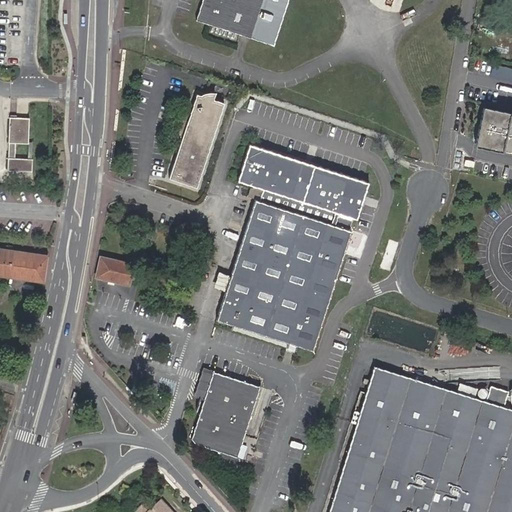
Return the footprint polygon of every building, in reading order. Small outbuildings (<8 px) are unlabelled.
[(202,0),(196,21),(241,36),(248,39),(275,47),(290,0),(202,0)] [(492,73),(511,77),(511,69),(511,65),(494,62),(492,73)] [(197,187),(224,102),(197,93),(188,119),(184,117),(181,125),(186,127),(169,178),(197,187)] [(511,112),(483,106),(475,144),(511,152),(511,112)] [(29,119),(10,118),(7,170),(32,171),(32,159),(14,158),(15,143),(28,144),(29,119)] [(216,321),(310,351),(350,230),(348,229),(352,218),(356,219),(368,183),(250,145),(238,181),(255,186),(262,189),(259,201),(255,199),(216,321)] [(249,197),(255,199),(259,201),(262,189),(255,186),(252,189),(249,197)] [(0,275),(43,282),(47,257),(0,250),(0,275)] [(128,284),(133,264),(101,257),(96,276),(128,284)] [(226,291),(230,277),(218,273),(214,287),(226,291)] [(511,511),(511,409),(375,366),(366,392),(360,390),(350,422),(356,425),(329,511),(511,511)] [(203,402),(212,371),(202,368),(192,399),(203,402)] [(203,402),(191,438),(195,444),(236,457),(259,386),(212,371),(203,402)] [(171,511),(160,500),(148,511),(142,504),(136,510),(137,511),(171,511)]
